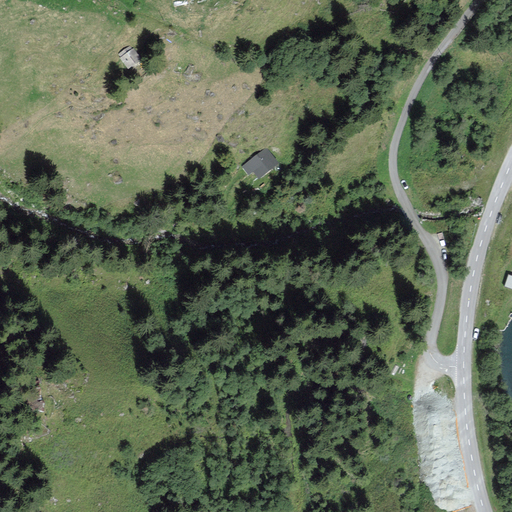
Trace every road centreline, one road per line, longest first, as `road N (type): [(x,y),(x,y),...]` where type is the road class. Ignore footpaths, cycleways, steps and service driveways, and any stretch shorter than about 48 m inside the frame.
road 1 (track): [(479,0),(425,74),(398,134),(393,165),(404,203)]
road 2 (tertiary): [(463,368),(478,250),(511,161)]
road 3 (unclassified): [(404,203),(443,287),(432,349),(440,362),(463,368)]
road 4 (tertiary): [(484,511),(463,368)]
